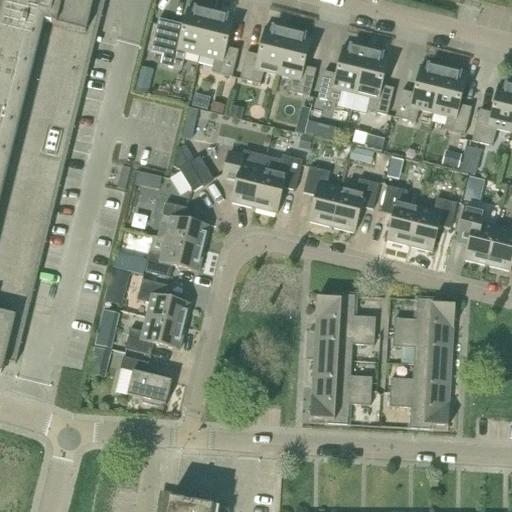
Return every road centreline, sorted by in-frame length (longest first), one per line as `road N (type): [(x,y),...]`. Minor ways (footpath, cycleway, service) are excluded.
road 1 (residential): [(187,438),(228,274),(251,245),(511,302)]
road 2 (residential): [(511,453),(187,438)]
road 3 (residential): [(511,45),(332,0)]
